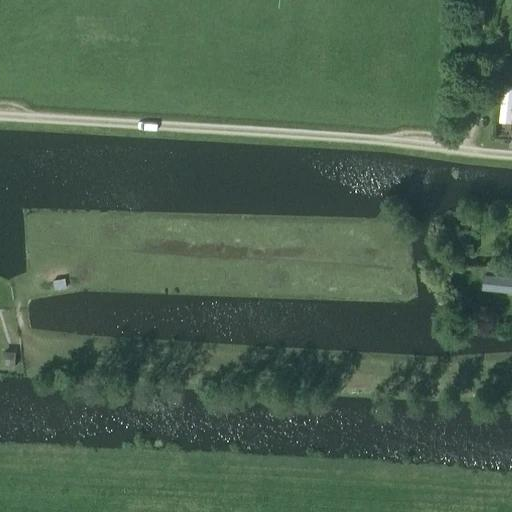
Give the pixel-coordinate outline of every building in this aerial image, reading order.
[(511,64),(504,64),(503,76),(511,76),(511,64)] [(511,124),(511,114),(511,87),(502,86),(498,123),(511,124)] [(469,229),(452,230),(452,243),(469,242),(469,229)] [(511,278),(483,275),(482,290),(511,292),(511,278)] [(15,351),(2,350),(1,366),(14,366),(15,351)]
